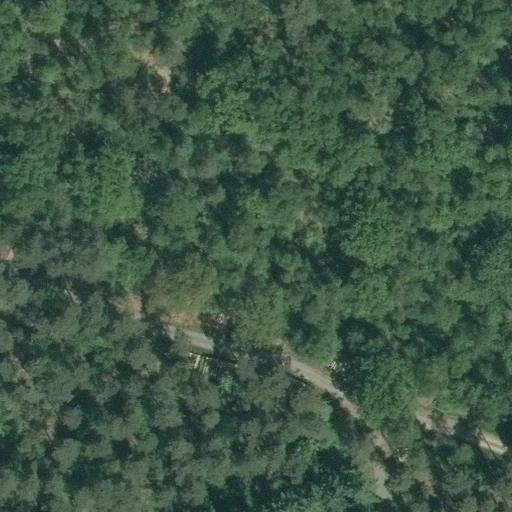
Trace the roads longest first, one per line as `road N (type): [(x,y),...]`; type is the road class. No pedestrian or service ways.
road 1 (track): [(0,265),(371,381),(383,511)]
road 2 (track): [(511,426),(417,373),(395,368),(371,381)]
